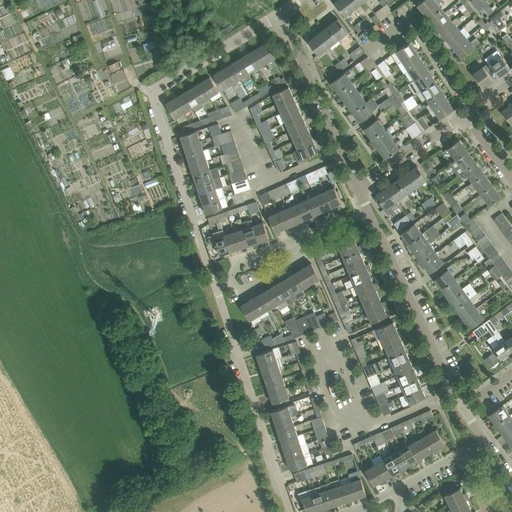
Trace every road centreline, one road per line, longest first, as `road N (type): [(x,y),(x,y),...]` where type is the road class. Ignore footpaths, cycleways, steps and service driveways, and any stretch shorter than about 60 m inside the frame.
road 1 (residential): [(215,286),(154,96),(281,12)]
road 2 (residential): [(288,511),(215,286)]
road 3 (residential): [(462,408),(371,218)]
road 4 (residential): [(358,189),(281,12)]
road 5 (residential): [(472,111),(411,21),(367,53)]
road 6 (residential): [(358,189),(465,116)]
